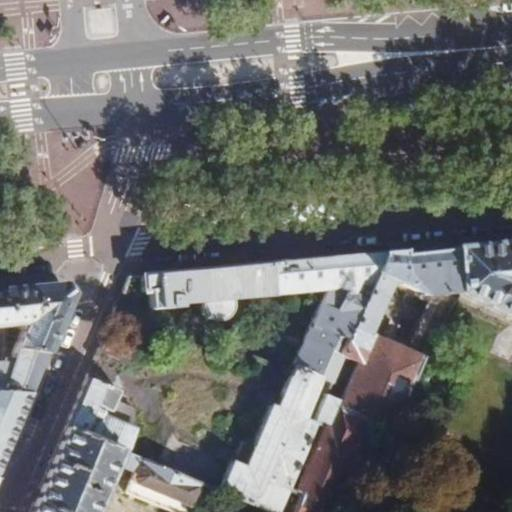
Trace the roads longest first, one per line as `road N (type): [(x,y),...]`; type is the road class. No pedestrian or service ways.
road 1 (residential): [(511,211),(112,250)]
road 2 (residential): [(2,511),(112,250)]
road 3 (primary): [(143,105),(289,94),(400,55)]
road 4 (primary): [(400,55),(306,41),(138,59)]
road 5 (residential): [(112,250),(147,145),(143,105)]
